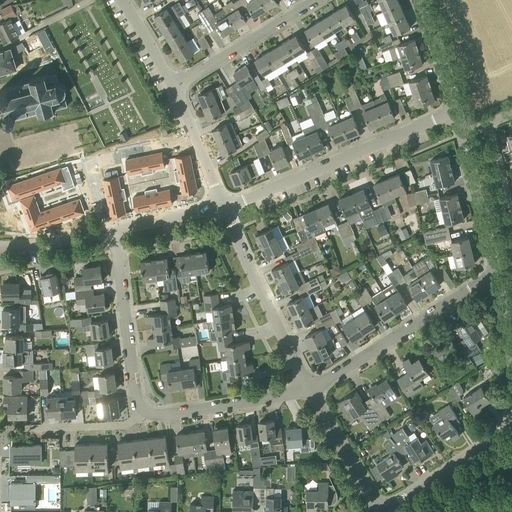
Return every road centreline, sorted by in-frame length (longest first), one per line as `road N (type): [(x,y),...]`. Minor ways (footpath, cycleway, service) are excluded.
road 1 (residential): [(217,209),(456,111)]
road 2 (residential): [(309,384),(495,275)]
road 3 (residential): [(309,384),(217,209)]
road 4 (residential): [(140,408),(113,232)]
road 5 (residential): [(140,408),(179,411),(309,384)]
road 6 (residential): [(172,84),(316,0)]
road 7 (residential): [(379,511),(445,474),(511,421)]
road 8 (residential): [(495,275),(461,132)]
road 9 (residential): [(379,511),(309,384)]
road 10 (residential): [(217,209),(172,84)]
